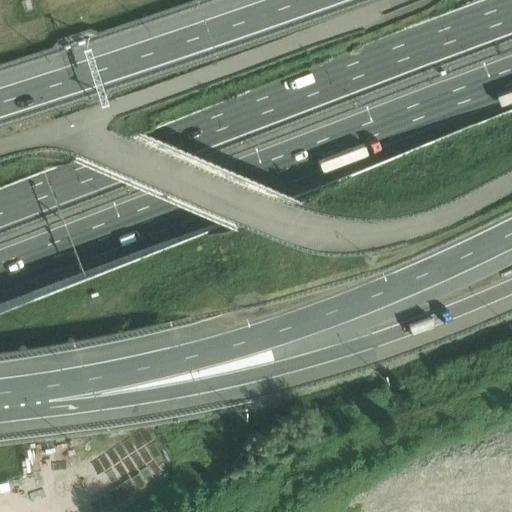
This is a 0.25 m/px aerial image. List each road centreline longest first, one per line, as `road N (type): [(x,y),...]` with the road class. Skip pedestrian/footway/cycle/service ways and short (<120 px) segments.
road 1 (motorway): [(511,21),(0,225)]
road 2 (motorway): [(0,290),(511,87)]
road 3 (motorway): [(38,387),(180,357),(333,311),(511,231)]
road 4 (motorway): [(38,387),(192,385),(271,368),(368,341),(511,284)]
road 5 (motorway): [(291,0),(0,96)]
